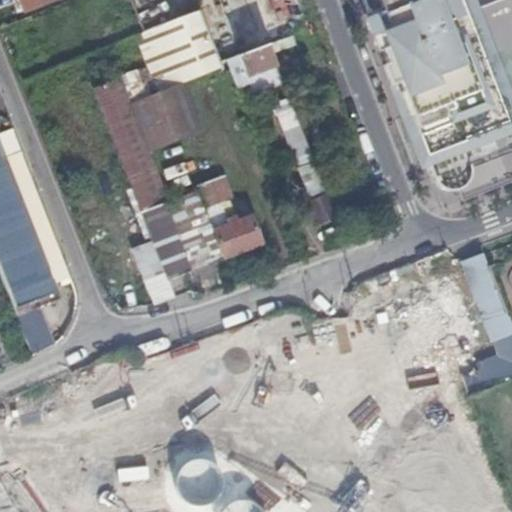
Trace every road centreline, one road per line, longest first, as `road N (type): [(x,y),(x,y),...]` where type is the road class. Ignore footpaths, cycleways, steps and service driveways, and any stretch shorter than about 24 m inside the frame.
road 1 (residential): [(419,238),(190,323),(105,339)]
road 2 (residential): [(0,70),(105,339)]
road 3 (residential): [(419,238),(329,0)]
